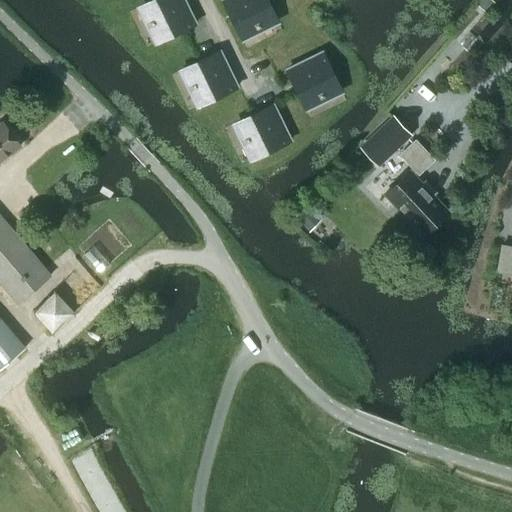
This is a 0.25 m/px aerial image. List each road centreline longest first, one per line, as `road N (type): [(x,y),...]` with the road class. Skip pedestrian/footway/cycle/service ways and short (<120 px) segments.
road 1 (unclassified): [(257,334),(198,215),(0,14)]
road 2 (unclassified): [(511,471),(350,418),(314,396),(257,334)]
road 3 (unclassified): [(197,511),(220,412),(257,334)]
